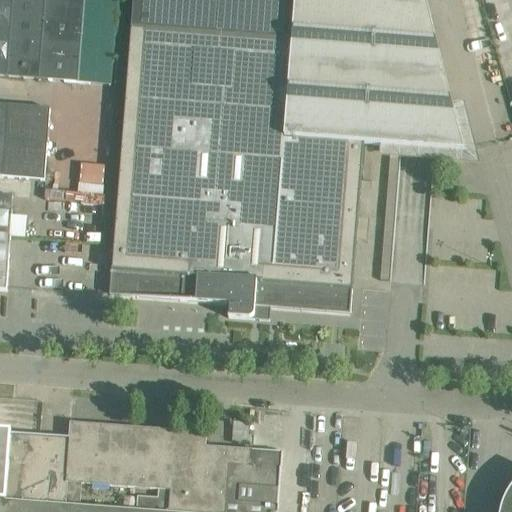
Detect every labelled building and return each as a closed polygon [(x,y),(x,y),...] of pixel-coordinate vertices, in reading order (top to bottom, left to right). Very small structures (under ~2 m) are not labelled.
[(0,0),(0,77),(111,86),(117,0),(0,0)] [(134,0),(110,296),(230,305),(229,319),(254,321),(255,307),(350,315),(353,274),(343,273),(344,253),(355,254),(364,146),(465,153),(427,4),(378,0),(134,0)] [(51,110),(0,106),(0,178),(46,182),(51,110)] [(0,196),(0,289),(6,290),(13,197),(0,196)] [(353,274),(355,254),(344,253),(343,273),(353,274)] [(233,423),(232,443),(248,444),(249,424),(233,423)] [(11,431),(0,430),(0,511),(278,511),(282,454),(206,448),(207,435),(71,425),(69,440),(11,436),(11,431)] [(511,511),(511,489),(511,491),(511,493),(511,503),(503,510),(502,509),(501,511),(511,511)]
